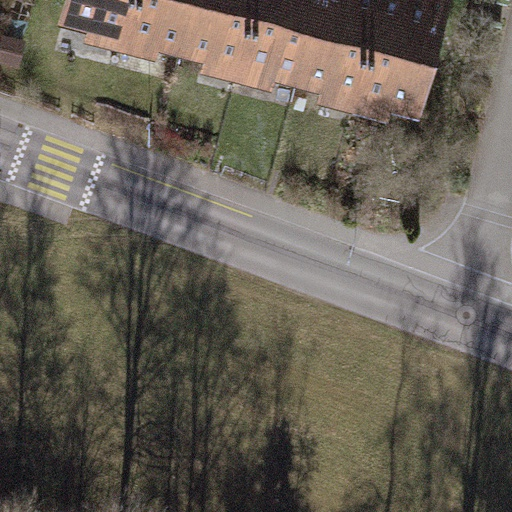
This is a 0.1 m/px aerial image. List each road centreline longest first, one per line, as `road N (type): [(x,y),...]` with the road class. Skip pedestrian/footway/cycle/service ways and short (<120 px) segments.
road 1 (tertiary): [(454,316),(0,144)]
road 2 (residential): [(511,98),(454,316)]
